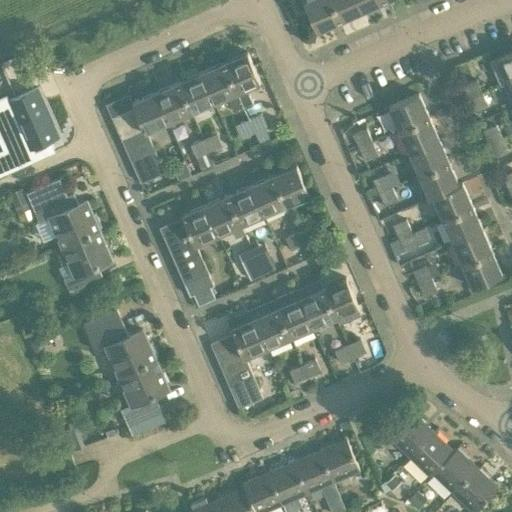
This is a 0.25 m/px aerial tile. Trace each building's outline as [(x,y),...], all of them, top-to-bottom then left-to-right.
[(318,31),(342,20),(332,0),(308,0),(304,2),(318,31)] [(332,0),(342,20),(365,10),(360,0),(332,0)] [(360,0),(365,10),(386,1),(385,0),(360,0)] [(510,80),(511,78),(511,51),(500,57),(490,61),(500,83),(509,79),(510,80)] [(225,62),(245,107),(254,103),(247,87),(261,81),(249,52),(225,62)] [(235,111),(245,107),(225,62),(201,72),(214,101),(228,95),(235,111)] [(192,111),(214,101),(201,72),(179,82),(192,111)] [(469,96),(482,91),(476,77),(463,83),(469,96)] [(169,121),(192,111),(179,82),(156,92),(169,121)] [(0,96),(0,130),(9,150),(0,153),(0,173),(28,162),(50,152),(45,141),(47,140),(51,138),(59,135),(37,86),(9,98),(7,93),(0,96)] [(475,110),(487,104),(482,91),(469,96),(475,110)] [(147,131),(169,121),(156,92),(134,102),(136,107),(113,117),(136,107),(140,118),(144,129),(145,131),(147,131)] [(401,128),(429,115),(419,93),(391,105),(401,128)] [(118,128),(140,118),(136,107),(113,117),(118,128)] [(266,125),(268,125),(262,111),(249,117),(255,130),(266,125)] [(411,151),(439,138),(429,115),(401,128),(411,151)] [(241,136),(255,130),(249,117),(235,123),(241,136)] [(122,138),(144,129),(140,118),(118,128),(122,138)] [(489,143),(502,137),(496,123),(483,128),(489,143)] [(266,125),(255,130),(260,142),(271,137),(266,125)] [(359,146),(373,140),(367,126),(353,132),(359,146)] [(147,131),(145,131),(144,129),(122,138),(127,149),(151,139),(147,131)] [(209,150),(222,144),(217,131),(203,137),(209,150)] [(207,151),(209,150),(203,137),(190,143),(200,167),(212,162),(207,151)] [(494,155),(507,149),(502,137),(489,143),(494,155)] [(378,138),(373,140),(377,150),(382,148),(378,138)] [(420,173),(449,160),(439,138),(411,151),(420,173)] [(155,149),(154,146),(151,139),(127,149),(132,160),(155,149)] [(365,158),(378,153),(377,150),(373,140),(359,146),(365,158)] [(136,171),(160,161),(155,149),(132,160),(136,171)] [(432,198),(434,197),(460,184),(449,160),(420,173),(432,198)] [(160,161),(136,171),(141,182),(165,172),(160,161)] [(287,204),(310,194),(297,164),(274,175),(287,204)] [(509,189),(511,187),(511,169),(503,174),(509,189)] [(392,185),(387,172),(373,177),(376,184),(379,191),(392,185)] [(264,214),(287,204),(274,175),(251,185),(264,214)] [(60,177),(27,191),(40,219),(35,221),(44,239),(58,233),(63,244),(101,228),(100,226),(102,224),(96,211),(93,212),(87,198),(79,202),(74,191),(67,194),(60,177)] [(452,214),(473,205),(463,183),(460,184),(434,197),(444,218),(452,214)] [(376,184),(368,188),(370,194),(379,191),(376,184)] [(241,224),(264,214),(251,185),(229,194),(241,224)] [(385,204),(398,198),(392,185),(379,191),(385,204)] [(35,216),(22,186),(9,191),(22,221),(35,216)] [(245,232),(241,224),(229,194),(205,205),(218,234),(232,228),(235,236),(245,232)] [(196,244),(218,234),(205,205),(182,215),(185,220),(195,244),(196,244)] [(453,240),(483,227),(473,205),(452,214),(444,218),(453,240)] [(399,237),(412,231),(406,217),(393,223),(399,237)] [(195,244),(185,220),(162,230),(185,284),(186,284),(209,274),(196,244),(195,244)] [(304,243),(317,237),(311,224),(298,230),(304,243)] [(464,265),(494,252),(483,227),(453,240),(464,265)] [(101,228),(63,244),(75,272),(64,277),(69,289),(103,274),(98,263),(113,256),(101,228)] [(291,248),(304,243),(298,230),(285,235),(291,248)] [(404,249),(418,244),(412,231),(399,237),(404,249)] [(252,247),(240,253),(251,278),(263,272),(258,263),(257,259),(253,250),(252,247)] [(494,252),(464,265),(474,287),(504,274),(494,252)] [(270,254),(257,259),(258,263),(263,272),(275,267),(270,254)] [(426,262),(412,268),(418,281),(432,276),(426,262)] [(186,284),(185,284),(190,295),(194,294),(199,305),(215,297),(210,286),(214,285),(209,274),(186,284)] [(432,276),(418,281),(424,295),(437,289),(432,276)] [(337,316),(359,306),(346,277),(324,287),(337,316)] [(313,326),(337,316),(324,287),(323,287),(319,280),(297,290),(313,326)] [(313,326),(297,290),(275,300),(291,336),(313,326)] [(291,336),(275,300),(274,300),(251,310),(254,317),(267,346),(291,336)] [(107,345),(119,373),(156,357),(156,355),(159,354),(153,340),(149,342),(143,328),(129,334),(117,307),(84,322),(96,349),(107,345)] [(238,344),(243,354),(244,357),(245,356),(267,346),(254,317),(251,310),(228,320),(233,332),(238,344)] [(216,354),(238,344),(233,332),(211,342),(213,348),(216,354)] [(46,342),(43,335),(31,340),(36,352),(43,349),(46,342)] [(354,355),(367,349),(361,336),(348,342),(354,355)] [(348,342),(335,348),(340,361),(342,364),(355,358),(354,355),(348,342)] [(220,364),(243,354),(238,344),(216,354),(220,364)] [(245,356),(244,357),(243,354),(220,364),(225,375),(249,365),(245,356)] [(156,357),(119,373),(132,402),(121,406),(133,434),(166,419),(155,393),(169,386),(156,357)] [(308,376),(321,370),(315,357),(302,362),(308,376)] [(295,382),(308,376),(302,362),(289,368),(295,382)] [(230,386),(254,376),(249,365),(225,375),(230,386)] [(234,397),(258,386),(254,376),(230,386),(234,397)] [(258,386),(234,397),(239,408),(263,397),(258,386)] [(409,454),(431,431),(423,423),(425,422),(413,410),(389,435),(409,454)] [(445,441),(432,429),(431,431),(409,454),(430,474),(433,471),(452,451),(443,442),(445,441)] [(361,469),(348,437),(347,437),(347,439),(338,443),(337,441),(321,448),(335,480),(361,469)] [(454,490),(478,465),(477,464),(476,466),(468,458),(469,457),(458,445),(452,451),(433,471),(454,490)] [(335,480),(321,448),(320,448),(321,450),(311,455),(310,453),(295,459),(309,491),(335,480)] [(309,491),(295,459),(295,461),(285,466),(284,464),(270,470),(283,502),(309,491)] [(474,510),(499,485),(498,484),(496,486),(489,478),(490,477),(478,465),(454,490),(474,510)] [(260,511),(283,502),(270,470),(269,470),(270,472),(259,477),(259,475),(244,481),(245,485),(257,511),(260,511)] [(392,487),(401,480),(394,472),(386,480),(392,487)] [(257,511),(245,485),(246,487),(235,492),(235,490),(220,496),(226,511),(257,511)] [(424,497),(416,489),(407,497),(416,506),(424,497)] [(191,503),(194,511),(226,511),(220,496),(219,496),(220,498),(210,503),(209,501),(208,501),(205,497),(191,503)] [(341,498),(329,503),(332,511),(340,511),(346,509),(341,498)]
